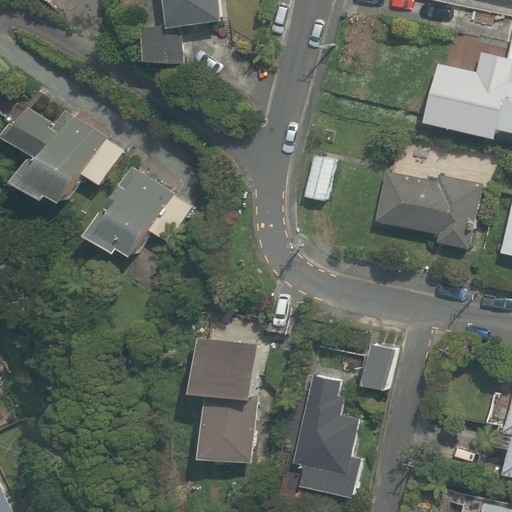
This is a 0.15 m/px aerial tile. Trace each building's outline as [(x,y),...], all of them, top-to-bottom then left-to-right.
[(187,41),(234,31),(226,0),(179,0),(186,29),(153,36),(162,74),(193,68),(187,41)] [(511,52),(450,38),(444,60),(431,57),(416,120),(490,138),(492,126),(511,130),(511,52)] [(119,148),(77,120),(70,130),(42,112),(20,145),(57,170),(40,195),(73,217),(119,148)] [(325,200),(336,155),(312,149),(301,194),(325,200)] [(390,167),(380,219),(432,229),(431,236),(473,244),(484,185),(390,167)] [(186,197),(142,177),(108,252),(151,272),(186,197)] [(511,187),(510,187),(497,247),(511,250),(511,187)] [(260,413),(269,413),(272,348),(216,345),(213,410),(218,411),(215,470),(258,472),(260,413)] [(400,353),(381,350),(373,395),(393,398),(400,353)] [(350,421),(357,391),(320,383),(302,470),(356,481),(368,425),(350,421)] [(18,511),(0,473),(0,511),(18,511)]
